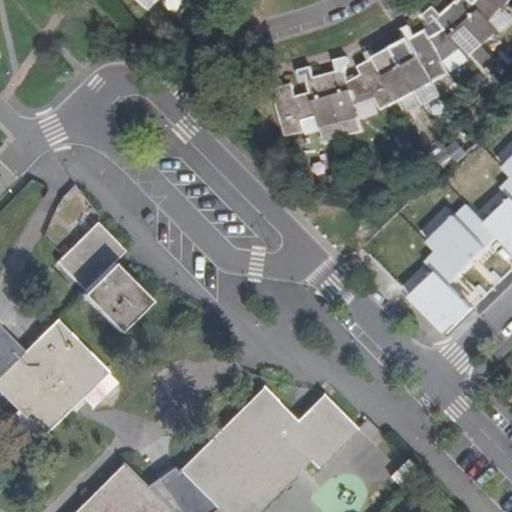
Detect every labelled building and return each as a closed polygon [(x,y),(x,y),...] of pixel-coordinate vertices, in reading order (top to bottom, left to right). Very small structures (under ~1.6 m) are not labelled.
[(137,0),(151,11),(159,0),(137,0)] [(500,16),(511,5),(511,3),(511,0),(477,0),(475,4),(471,0),(456,0),(458,1),(451,8),(486,45),(500,32),(493,23),(500,16)] [(486,45),(451,8),(443,15),(436,7),(425,16),(434,24),(438,22),(445,31),(432,38),(429,32),(411,41),(435,84),(453,75),(446,63),(462,50),(471,59),(486,45)] [(435,84),(411,41),(391,52),(420,103),(439,93),(435,84)] [(420,103),(391,52),(374,59),(375,61),(398,103),(404,113),(420,103)] [(398,103),(375,61),(359,68),(364,76),(350,83),(346,70),(351,65),(349,58),(335,62),(339,72),(327,76),(344,139),(364,133),(357,108),(378,102),(384,111),(398,103)] [(344,139),(327,76),(315,79),(312,68),(299,71),(301,78),(305,77),(310,93),(295,98),(292,85),(272,91),(286,137),(320,128),(325,144),(344,139)] [(511,176),(511,159),(503,167),(511,176)] [(509,198),(511,201),(511,176),(499,188),(509,198)] [(511,201),(509,198),(483,223),(497,237),(511,252),(511,201)] [(484,249),(497,237),(483,223),(466,206),(453,218),(484,249)] [(437,250),(462,274),(486,251),(484,249),(453,218),(429,242),(437,250)] [(125,251),(97,222),(56,262),(84,290),(81,293),(119,331),(151,300),(149,298),(124,273),(114,263),(125,251)] [(433,271),(449,287),(462,274),(437,250),(424,262),(433,271)] [(409,294),(446,332),(470,308),(449,287),(433,271),(409,294)] [(0,392),(43,436),(69,411),(59,401),(71,389),(81,399),(108,372),(56,319),(24,351),(0,374),(0,392)] [(0,374),(24,351),(0,327),(0,374)] [(318,467),(357,428),(323,394),(296,420),(264,387),(179,469),(220,510),(221,511),(258,511),(310,460),(318,467)] [(69,411),(81,399),(71,389),(59,401),(69,411)] [(401,487),(418,473),(409,462),(392,475),(401,487)] [(170,511),(159,500),(153,507),(143,498),(150,491),(144,486),(123,463),(73,511),(170,511)] [(153,507),(159,500),(170,511),(216,511),(220,510),(179,469),(177,472),(175,468),(144,486),(150,491),(143,498),(153,507)]
